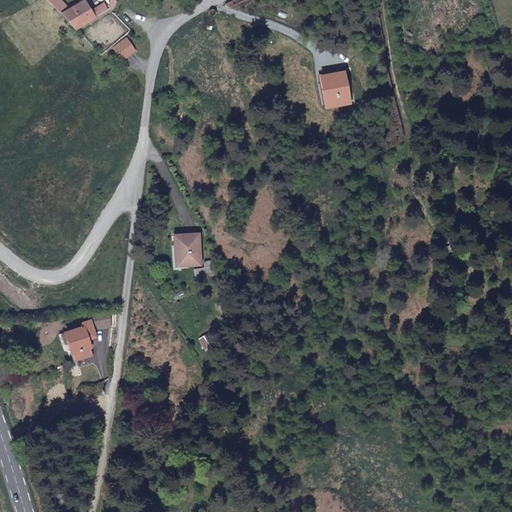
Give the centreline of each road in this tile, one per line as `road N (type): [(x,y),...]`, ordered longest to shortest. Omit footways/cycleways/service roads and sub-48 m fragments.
road 1 (track): [(511,345),(417,188),(381,0)]
road 2 (residential): [(94,511),(140,185)]
road 3 (residential): [(140,185),(170,35),(217,0)]
road 4 (residential): [(140,185),(123,195),(71,274),(30,273),(0,248)]
